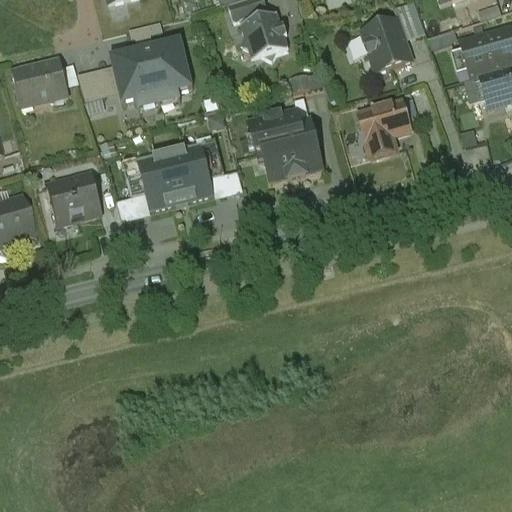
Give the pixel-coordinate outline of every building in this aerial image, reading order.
[(144,0),(143,0),(105,0),(108,9),(144,0)] [(250,0),(216,0),(221,14),(228,11),(251,4),(250,0)] [(251,4),(228,11),(233,28),(239,26),(265,18),(268,17),(262,1),(251,4)] [(478,28),(468,1),(452,6),(449,7),(459,34),(459,35),(478,28)] [(449,7),(428,15),(438,42),(449,38),(459,34),(449,7)] [(277,20),(267,23),(265,18),(239,26),(245,44),(241,52),(249,56),(252,68),(265,64),(272,68),(276,60),(289,56),(285,44),(287,43),(284,32),(281,33),(277,20)] [(397,26),(362,38),(376,79),(412,67),(397,26)] [(132,45),(162,38),(160,29),(130,35),(132,45)] [(492,42),(462,51),(472,85),(480,83),(479,82),(480,82),(477,71),(497,65),(500,76),(511,72),(511,41),(510,34),(492,39),(492,42)] [(438,42),(428,45),(431,54),(452,47),(449,38),(438,42)] [(181,48),(112,64),(124,111),(192,94),(181,48)] [(59,64),(11,75),(19,109),(47,103),(48,109),(69,104),(59,64)] [(511,72),(500,76),(497,65),(477,71),(480,82),(479,82),(480,83),(489,115),(511,108),(511,72)] [(79,80),(88,120),(117,113),(107,73),(79,80)] [(403,108),(357,121),(370,165),(397,157),(393,143),(412,137),(403,108)] [(262,158),(271,192),(322,178),(305,111),(246,127),(255,160),(262,158)] [(474,137),(460,140),(465,153),(477,150),(474,137)] [(155,164),(136,168),(148,221),(216,206),(205,155),(189,158),(190,165),(157,173),(155,164)] [(91,179),(44,191),(55,232),(101,220),(91,179)] [(0,207),(0,252),(11,250),(13,255),(34,249),(21,202),(0,207)]
